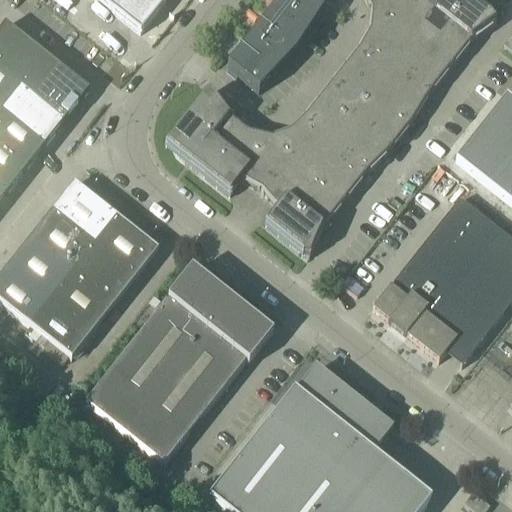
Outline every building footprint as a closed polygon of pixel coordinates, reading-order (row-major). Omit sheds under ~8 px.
[(169,0),(90,0),(139,38),(169,0)] [(229,199),(240,186),(260,197),(276,215),(266,228),(265,227),(263,230),(301,260),(302,259),(308,261),(307,263),(308,263),(320,235),(328,225),(363,181),(387,157),(388,156),(409,130),(427,100),(470,46),(494,28),(494,27),(492,28),(489,24),(490,22),(461,0),(446,0),(440,9),(424,0),(361,0),(371,18),(368,37),(357,56),(357,57),(304,124),(288,138),(270,145),(245,139),(226,124),(207,98),(206,98),(207,100),(202,103),(201,102),(163,150),(228,202),(230,200),(229,199)] [(301,0),(283,0),(271,16),(305,42),(322,16),(301,0)] [(305,42),(271,16),(226,73),(257,98),(294,60),(305,42)] [(3,30),(0,34),(0,79),(6,84),(31,52),(3,30)] [(503,50),(511,56),(511,39),(503,50)] [(6,84),(20,95),(34,106),(59,74),(31,52),(6,84)] [(59,74),(34,106),(62,128),(87,96),(59,74)] [(0,79),(0,117),(2,119),(20,95),(6,84),(0,79)] [(20,95),(2,119),(43,152),(62,128),(34,106),(20,95)] [(454,165),(511,211),(511,106),(505,101),(454,165)] [(2,119),(0,120),(0,155),(25,175),(43,152),(2,119)] [(0,155),(0,194),(6,199),(25,175),(0,155)] [(72,189),(50,217),(93,250),(114,223),(72,189)] [(470,359),(475,353),(511,306),(511,247),(458,205),(371,315),(388,329),(390,327),(405,339),(403,341),(437,368),(454,346),(470,359)] [(50,217),(29,244),(71,277),(93,250),(50,217)] [(114,223),(93,250),(135,284),(157,256),(114,223)] [(29,244),(7,271),(49,305),(71,277),(29,244)] [(93,250),(71,277),(113,311),(135,284),(93,250)] [(0,279),(0,309),(28,332),(49,305),(7,271),(0,279)] [(190,275),(186,281),(84,409),(162,472),(244,368),(247,371),(271,340),(190,275)] [(71,277),(49,305),(92,338),(113,311),(71,277)] [(49,305),(28,332),(70,365),(92,338),(49,305)] [(405,511),(360,475),(391,435),(321,380),(314,374),(294,398),(292,397),(207,505),(208,506),(209,505),(217,511),(405,511)] [(463,509),(466,511),(487,511),(488,511),(471,498),(463,509)]
